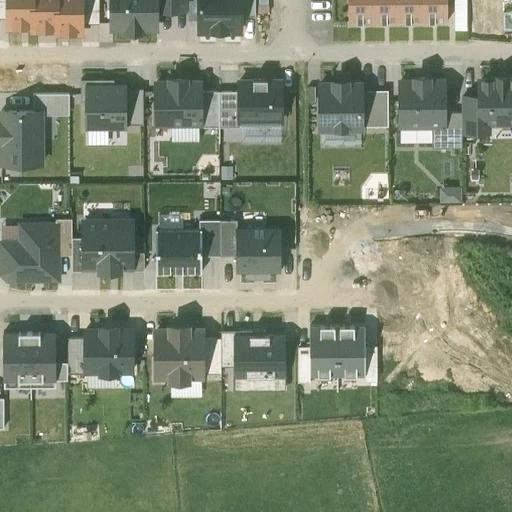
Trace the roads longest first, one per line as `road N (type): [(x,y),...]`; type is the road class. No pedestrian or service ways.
road 1 (residential): [(0,292),(301,302),(344,260)]
road 2 (residential): [(0,59),(293,53)]
road 3 (residential): [(293,53),(511,50)]
